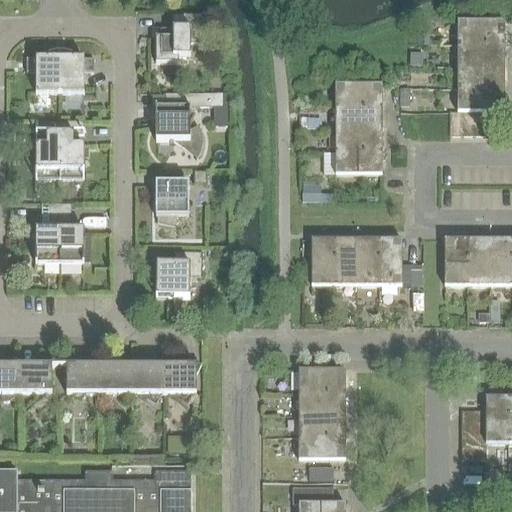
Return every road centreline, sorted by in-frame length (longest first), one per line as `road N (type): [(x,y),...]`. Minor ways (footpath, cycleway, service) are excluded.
road 1 (residential): [(124,29),(121,316),(101,326),(0,320)]
road 2 (residential): [(511,154),(425,154),(425,221),(511,221)]
road 3 (residential): [(241,350),(437,350)]
road 4 (residential): [(437,511),(437,350)]
road 5 (residential): [(241,350),(241,511)]
